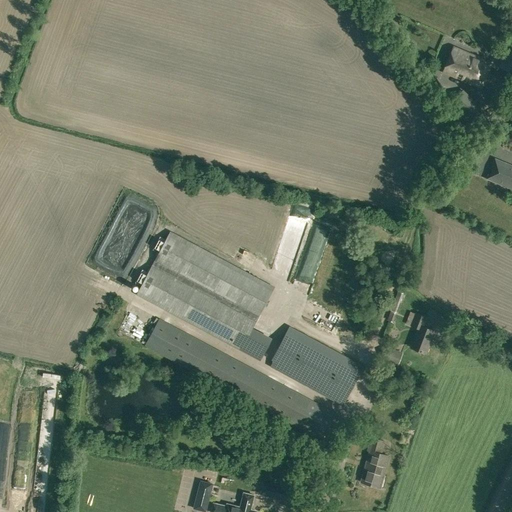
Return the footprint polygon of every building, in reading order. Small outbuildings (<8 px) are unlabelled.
[(511,42),(499,67),(511,72),(511,42)] [(481,86),(490,64),(480,60),(480,59),(454,48),(443,71),(470,83),(471,82),(481,86)] [(462,92),(450,103),(471,124),(482,113),(462,92)] [(511,166),(495,160),(487,178),(511,188),(511,166)] [(161,217),(157,223),(168,229),(172,223),(161,217)] [(315,230),(331,236),(333,229),(318,224),(315,230)] [(272,286),(171,232),(138,293),(239,348),(272,286)] [(402,293),(398,292),(391,310),(395,312),(402,293)] [(406,324),(411,326),(418,328),(411,347),(426,353),(434,331),(423,326),(426,318),(412,312),(411,312),(406,324)] [(335,414),(158,318),(144,344),(321,440),(335,414)] [(325,321),(322,326),(333,334),(336,329),(325,321)] [(341,404),(361,366),(291,328),(271,366),(341,404)] [(402,353),(387,347),(383,359),(397,365),(402,353)] [(12,438),(14,426),(2,423),(0,430),(0,433),(6,434),(6,437),(12,438)] [(379,487),(388,456),(381,454),(384,441),(371,437),(367,450),(370,451),(361,482),(379,487)] [(331,467),(335,451),(324,447),(320,463),(331,467)] [(40,453),(42,471),(59,468),(56,451),(40,453)] [(277,496),(279,486),(271,484),(269,494),(277,496)] [(198,501),(207,504),(209,495),(200,493),(198,501)] [(250,510),(254,495),(244,493),(240,508),(227,504),(227,506),(213,503),(211,511),(256,511),(250,510)]
